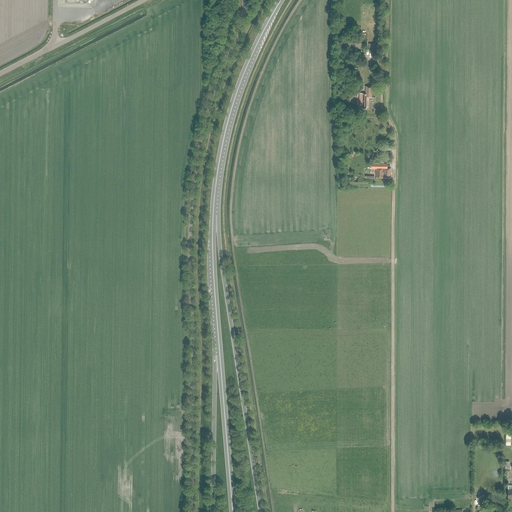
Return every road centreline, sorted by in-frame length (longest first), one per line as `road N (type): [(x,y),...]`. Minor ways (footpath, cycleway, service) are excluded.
road 1 (unclassified): [(190,511),(192,188),(244,0)]
road 2 (trunk): [(260,511),(214,189)]
road 3 (trunk): [(214,189),(235,95),(281,0)]
road 4 (trunk): [(232,511),(215,318)]
road 5 (trunk): [(215,318),(212,511)]
road 6 (unclassified): [(0,74),(142,0)]
road 7 (trunk): [(215,318),(214,189)]
